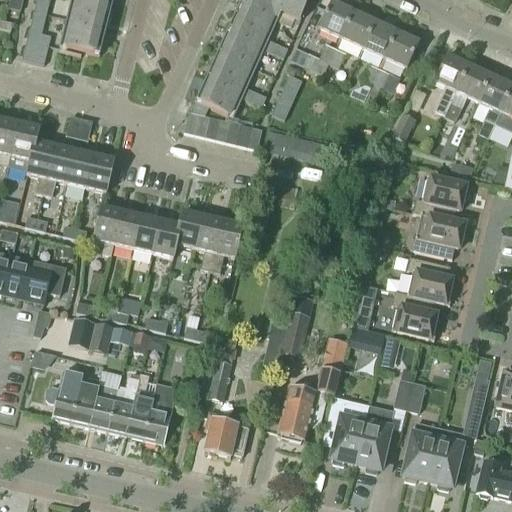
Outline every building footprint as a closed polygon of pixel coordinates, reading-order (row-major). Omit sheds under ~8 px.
[(23,0),(9,0),(7,13),(19,16),(21,10),(23,0)] [(71,0),(59,51),(60,51),(59,56),(81,62),(82,57),(99,61),(114,0),(71,0)] [(242,103),(261,112),(266,102),(246,93),(263,55),(283,64),(287,54),(268,45),(280,17),(299,26),(310,0),(239,0),(236,8),(237,9),(191,117),(205,120),(209,112),(233,123),(242,103)] [(44,71),(51,42),(42,40),(51,4),(38,1),(22,65),(44,71)] [(318,33),(340,43),(352,18),(330,7),(318,33)] [(340,43),(362,53),(374,28),(352,18),(340,43)] [(12,28),(0,25),(0,33),(10,36),(12,28)] [(362,53),(384,63),(395,38),(374,28),(362,53)] [(418,48),(395,38),(384,63),(406,74),(418,48)] [(322,80),(327,68),(334,53),(324,48),(317,63),(307,59),(302,71),(322,80)] [(334,53),(327,68),(337,73),(344,57),(334,53)] [(433,117),(444,122),(467,71),(445,61),(433,87),(444,91),(439,103),(433,117)] [(372,89),(379,74),(369,69),(361,84),(372,89)] [(460,114),(466,102),(477,107),(488,81),(467,71),(444,122),(453,126),(458,113),(460,114)] [(292,81),(294,75),(289,72),(286,78),(292,81)] [(379,74),(372,89),(363,107),(372,111),(380,93),(392,98),(399,84),(387,79),(388,78),(379,74)] [(283,125),(301,86),(289,80),(271,119),(283,125)] [(488,112),(483,123),(477,138),(486,142),(510,91),(488,81),(477,107),(488,112)] [(511,91),(510,91),(493,129),(511,137),(511,91)] [(188,117),(183,138),(194,140),(198,119),(188,117)] [(11,126),(12,121),(1,118),(0,124),(0,159),(10,161),(7,173),(9,173),(19,128),(11,126)] [(194,140),(204,143),(209,121),(198,119),(194,140)] [(204,143),(215,145),(219,124),(209,121),(204,143)] [(393,143),(403,147),(413,125),(403,121),(393,143)] [(215,145),(225,148),(230,126),(219,124),(215,145)] [(225,148),(236,150),(240,129),(230,126),(225,148)] [(40,133),(19,128),(9,173),(28,177),(27,180),(28,180),(36,146),(37,147),(40,133)] [(236,150),(246,153),(251,131),(240,129),(236,150)] [(256,155),(261,134),(251,131),(246,153),(256,155)] [(28,180),(37,182),(33,198),(43,201),(55,151),(37,147),(36,146),(28,180)] [(51,202),(54,186),(66,189),(74,155),(55,151),(43,201),(51,202)] [(511,154),(503,192),(511,194),(511,154)] [(66,189),(86,194),(94,160),(74,155),(66,189)] [(114,165),(112,164),(94,160),(86,194),(106,198),(114,165)] [(470,173),(451,169),(449,178),(468,182),(470,173)] [(415,205),(412,218),(411,218),(420,220),(452,227),(452,226),(455,214),(459,215),(462,204),(465,205),(468,192),(426,182),(420,206),(415,205)] [(296,193),(276,190),(273,210),(293,213),(296,193)] [(110,262),(113,249),(114,249),(122,215),(101,210),(93,244),(104,246),(101,259),(110,262)] [(114,249),(134,253),(141,220),(122,215),(114,249)] [(154,258),(173,263),(183,216),(182,215),(179,229),(161,224),(154,258)] [(177,249),(195,253),(202,220),(183,216),(173,263),(174,263),(177,249)] [(134,253),(154,258),(161,224),(141,220),(134,253)] [(195,253),(203,255),(199,274),(211,277),(222,225),(202,220),(195,253)] [(420,220),(414,243),(413,243),(410,255),(451,265),(454,253),(458,254),(460,242),(464,243),(467,230),(452,226),(452,227),(420,220)] [(23,232),(35,235),(38,224),(26,221),(23,232)] [(35,235),(44,237),(47,226),(38,224),(35,235)] [(223,260),(232,262),(234,263),(242,229),(222,225),(211,277),(219,279),(223,260)] [(63,242),(75,245),(77,234),(65,231),(63,242)] [(0,245),(14,248),(17,238),(0,234),(0,245)] [(75,245),(83,247),(86,236),(77,234),(75,245)] [(74,254),(64,251),(61,261),(72,264),(74,254)] [(0,258),(0,298),(4,299),(13,262),(0,258)] [(13,262),(4,299),(21,303),(30,266),(13,262)] [(434,307),(434,308),(449,311),(452,298),(448,297),(450,285),(447,284),(449,272),(409,263),(406,276),(412,277),(406,300),(434,307)] [(59,301),(65,274),(30,266),(21,303),(43,309),(45,298),(59,301)] [(391,336),(433,346),(436,332),(432,331),(435,321),(431,320),(434,308),(434,307),(406,300),(394,297),(390,311),(396,312),(391,336)] [(87,309),(85,319),(96,322),(98,312),(87,309)] [(107,314),(105,324),(117,327),(120,317),(107,314)] [(38,315),(32,341),(40,343),(46,317),(38,315)] [(128,319),(120,317),(117,327),(125,329),(128,319)] [(288,317),(285,330),(278,359),(300,363),(309,321),(288,317)] [(355,319),(352,331),(366,335),(369,323),(355,319)] [(89,355),(96,328),(74,323),(68,349),(89,355)] [(146,323),(144,333),(156,336),(159,326),(146,323)] [(167,327),(159,326),(156,336),(164,338),(167,327)] [(274,373),(278,359),(285,330),(269,326),(264,343),(267,344),(261,371),(274,373)] [(89,355),(106,359),(112,332),(96,328),(89,355)] [(352,331),(351,331),(348,344),(364,348),(368,335),(366,335),(352,331)] [(112,332),(109,346),(128,351),(131,337),(112,332)] [(185,332),(183,343),(196,346),(198,335),(185,332)] [(206,337),(198,335),(196,346),(203,347),(206,337)] [(131,357),(144,361),(149,341),(136,338),(131,357)] [(235,346),(220,343),(219,344),(215,366),(206,404),(222,407),(235,346)] [(327,343),(319,373),(340,378),(347,348),(327,343)] [(377,370),(392,374),(399,346),(384,343),(377,370)] [(44,358),(34,356),(30,372),(40,374),(44,358)] [(282,421),(278,440),(303,445),(306,433),(313,434),(319,430),(326,400),(334,402),(340,378),(319,373),(313,400),(287,394),(281,421),(282,421)] [(399,386),(392,413),(405,415),(411,389),(414,377),(402,374),(400,386),(399,386)] [(196,375),(191,400),(204,403),(210,378),(196,375)] [(71,429),(89,433),(103,376),(101,376),(98,386),(82,382),(71,429)] [(118,391),(120,381),(103,376),(89,433),(107,437),(118,391)] [(48,408),(56,410),(52,424),(71,429),(82,382),(62,377),(58,396),(51,394),(46,396),(44,404),(48,408)] [(511,380),(503,379),(495,412),(511,416),(511,380)] [(138,385),(125,441),(143,445),(156,389),(155,389),(152,400),(144,398),(148,382),(139,380),(138,385)] [(107,437),(125,441),(138,385),(127,383),(124,393),(118,391),(107,437)] [(474,383),(467,417),(479,420),(487,386),(474,383)] [(162,450),(175,393),(156,389),(143,445),(162,450)] [(417,418),(423,391),(411,389),(405,415),(417,418)] [(343,468),(354,470),(365,425),(364,424),(352,422),(355,409),(333,404),(332,409),(330,409),(324,434),(337,437),(330,465),(332,465),(331,469),(342,471),(343,468)] [(365,425),(354,470),(365,473),(364,476),(375,479),(376,475),(378,476),(388,434),(392,417),(367,411),(364,424),(365,425)] [(212,418),(208,417),(203,437),(208,438),(204,455),(230,461),(231,460),(240,462),(245,434),(237,432),(238,430),(226,428),(228,421),(219,419),(219,421),(212,419),(212,418)] [(414,429),(412,439),(411,439),(402,481),(404,482),(403,485),(414,488),(415,484),(426,487),(436,445),(438,434),(414,429)] [(495,441),(510,445),(511,438),(497,434),(495,441)] [(452,437),(450,448),(436,445),(426,487),(437,489),(436,493),(447,495),(448,492),(450,492),(459,450),(462,440),(452,437)] [(485,446),(475,444),(472,458),(482,460),(485,446)] [(500,472),(496,471),(497,465),(487,463),(486,468),(482,467),(475,497),(510,506),(511,502),(511,478),(499,476),(500,472)]
